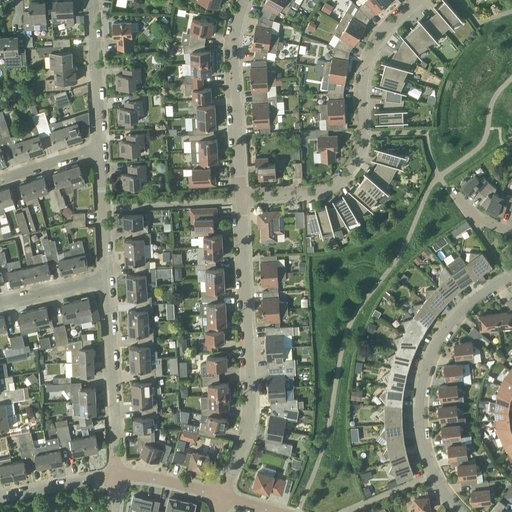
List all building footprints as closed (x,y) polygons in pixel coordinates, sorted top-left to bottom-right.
[(197,0),(200,1),(199,2),(204,4),(205,3),(217,7),(217,9),(218,9),(219,6),(220,6),(222,0),(197,0)] [(287,14),(291,7),(278,0),(266,0),(264,5),(267,7),(266,9),(263,8),(259,15),(273,20),(277,13),(278,14),(280,10),(287,14)] [(382,11),(386,7),(379,0),(366,0),(365,1),(366,2),(359,8),(368,16),(374,11),(376,14),(381,10),(382,11)] [(434,20),(444,32),(452,26),(453,27),(453,26),(451,24),(460,18),(461,19),(462,18),(445,0),(444,0),(445,1),(437,8),(436,7),(442,14),(434,20)] [(57,2),(51,2),(52,16),(66,16),(67,26),(74,26),(73,1),(57,1),(57,2)] [(295,1),(291,7),(296,10),(297,8),(300,4),(295,1)] [(24,16),(24,30),(47,29),(45,2),(30,3),(30,9),(29,9),(30,16),(24,16)] [(333,7),(325,2),(321,10),(329,15),(333,7)] [(290,8),(287,14),(292,17),(295,12),(290,8)] [(368,16),(359,8),(358,8),(354,15),(347,11),(339,23),(362,37),(365,32),(363,31),(366,26),(363,24),(368,16)] [(256,26),(254,38),(278,42),(279,34),(272,33),(272,28),(273,20),(259,15),(257,24),(260,24),(260,26),(256,26)] [(188,45),(205,44),(206,37),(203,36),(204,34),(211,35),(211,36),(212,36),(212,33),(214,33),(215,25),(213,25),(214,23),(192,19),(188,44),(188,45)] [(314,21),(311,20),(306,29),(313,32),(316,25),(313,23),(314,21)] [(412,28),(428,47),(428,46),(426,45),(436,39),(437,40),(437,39),(444,32),(434,20),(426,27),(421,20),(420,21),(421,22),(413,29),(412,28)] [(132,38),(132,37),(131,22),(113,23),(114,38),(117,38),(118,49),(132,48),(132,38)] [(359,42),(362,37),(339,23),(335,29),(342,33),(340,38),(335,47),(346,52),(351,44),(354,46),(357,41),(359,42)] [(400,52),(400,53),(414,62),(419,55),(420,55),(418,52),(428,47),(412,28),(411,28),(412,29),(404,37),(403,36),(408,42),(401,53),(400,52)] [(26,62),(25,41),(18,42),(18,36),(12,36),(12,35),(10,36),(4,37),(4,55),(5,67),(22,66),(22,63),(26,62)] [(278,42),(254,38),(252,49),(256,50),(254,58),(267,58),(268,52),(276,53),(277,49),(282,50),(283,42),(278,42)] [(199,45),(205,44),(188,45),(188,44),(184,44),(184,53),(191,53),(191,64),(213,63),(212,56),(211,56),(211,49),(210,49),(210,51),(201,51),(200,50),(199,45)] [(55,53),(55,47),(53,47),(40,47),(40,57),(50,56),(51,68),(55,68),(72,66),(72,52),(55,53)] [(345,60),(346,52),(335,47),(333,58),(332,58),(332,62),(324,61),(323,68),(348,72),(349,67),(348,66),(349,60),(345,60)] [(382,73),(382,74),(405,80),(403,79),(408,69),(409,70),(410,69),(408,69),(413,62),(414,62),(400,53),(393,64),(385,62),(385,63),(386,63),(383,74),(382,73)] [(251,80),(276,78),(275,71),(267,71),(267,67),(266,67),(266,61),(254,61),(254,67),(250,68),(251,80)] [(213,63),(191,64),(192,75),(185,75),(186,83),(201,83),(200,77),(202,75),(211,74),(211,76),(212,75),(212,69),(213,69),(213,63)] [(72,66),(55,68),(56,79),(45,79),(46,90),(61,89),(61,82),(77,81),(76,66),(72,66)] [(122,69),(123,75),(116,76),(117,90),(137,89),(136,81),(141,81),(141,68),(122,69)] [(347,78),(348,72),(323,68),(322,75),(329,77),(329,81),(328,94),(340,93),(340,90),(341,83),(345,84),(346,78),(347,78)] [(400,91),(405,80),(382,74),(383,74),(380,85),(379,85),(387,88),(386,99),(401,100),(402,92),(403,92),(403,91),(400,91)] [(263,97),(268,97),(268,91),(268,86),(276,86),(276,78),(251,80),(252,92),(263,91),(263,97)] [(201,83),(186,83),(185,83),(186,95),(193,95),(194,100),(204,100),(212,100),(211,88),(201,89),(201,83)] [(53,95),(55,101),(67,97),(65,92),(60,92),(53,95)] [(321,112),(345,111),(345,99),(341,99),(340,93),(328,94),(328,100),(328,104),(320,105),(321,112)] [(253,116),(278,114),(277,96),(268,97),(263,97),(264,103),(252,104),(253,116)] [(386,99),(388,99),(387,110),(379,110),(379,111),(380,111),(380,122),(379,122),(379,123),(405,122),(405,121),(403,121),(403,110),(404,110),(404,109),(403,109),(404,100),(401,100),(386,99)] [(205,106),(204,100),(194,100),(194,101),(191,101),(191,107),(197,106),(197,117),(216,116),(215,105),(205,106)] [(118,123),(125,122),(125,129),(134,128),(134,122),(138,122),(138,114),(143,114),(142,101),(124,102),(125,108),(118,109),(118,123)] [(326,123),(327,130),(338,129),(337,123),(346,123),(345,111),(321,112),(321,119),(329,119),(329,123),(326,123)] [(44,112),(39,113),(42,125),(48,124),(44,112)] [(36,127),(37,127),(42,125),(39,113),(32,115),(36,127)] [(278,114),(253,116),(254,128),(260,127),(261,133),(270,133),(270,127),(270,122),(278,122),(278,114)] [(216,127),(216,116),(197,117),(192,118),(193,129),(193,130),(189,130),(189,135),(206,134),(206,128),(216,127)] [(82,139),(77,123),(75,117),(62,121),(64,127),(69,143),(82,139)] [(58,128),(50,130),(56,147),(69,143),(64,127),(62,121),(56,123),(58,128)] [(7,124),(1,126),(4,137),(10,136),(7,124)] [(33,136),(30,129),(23,131),(24,134),(31,155),(44,151),(39,134),(33,136)] [(164,136),(161,130),(156,133),(159,139),(164,136)] [(18,159),(31,155),(24,134),(11,138),(13,144),(18,159)] [(126,135),(126,141),(119,142),(120,156),(140,155),(140,147),(145,147),(144,134),(126,135)] [(191,152),(218,150),(217,139),(207,140),(206,134),(189,135),(189,141),(190,141),(191,152)] [(318,137),(318,138),(319,152),(321,151),(322,162),(335,161),(335,151),(338,151),(337,136),(318,137)] [(375,159),(379,161),(383,162),(378,171),(392,178),(398,166),(399,167),(400,166),(396,165),(402,155),(403,156),(403,155),(393,152),(394,149),(395,148),(387,148),(387,149),(387,150),(378,148),(379,149),(376,159),(375,159)] [(208,168),(208,162),(218,162),(218,150),(191,152),(192,163),(194,163),(195,168),(195,169),(208,168)] [(259,179),(276,179),(276,164),(268,164),(268,158),(255,159),(256,171),(258,171),(259,179)] [(292,178),(302,177),(302,163),(292,163),(292,178)] [(66,169),(73,188),(86,184),(79,165),(66,169)] [(130,188),(138,188),(142,187),(141,180),(147,180),(146,165),(128,166),(128,174),(121,174),(122,189),(130,188)] [(195,169),(195,168),(192,169),(193,176),(189,176),(189,187),(215,186),(215,185),(216,185),(215,174),(211,174),(211,168),(208,168),(195,169)] [(74,192),(73,188),(66,169),(54,173),(58,186),(64,184),(67,194),(74,192)] [(377,199),(385,190),(386,191),(385,190),(392,178),(378,171),(374,179),(367,174),(367,175),(360,183),(359,183),(377,199)] [(481,193),(490,183),(482,177),(479,180),(475,174),(467,181),(466,180),(464,180),(462,181),(461,182),(460,184),(461,186),(465,192),(466,191),(471,195),(476,189),(481,193)] [(32,180),(37,195),(49,191),(44,176),(32,180)] [(25,199),(27,204),(33,202),(34,205),(40,203),(37,195),(32,180),(20,184),(25,199)] [(357,197),(348,201),(357,217),(370,208),(370,209),(371,208),(370,207),(377,199),(359,183),(360,184),(353,192),(352,191),(351,192),(357,197)] [(491,212),(500,196),(494,193),(496,189),(490,183),(481,193),(486,197),(480,203),(485,207),(485,208),(491,212)] [(0,197),(3,206),(14,202),(10,187),(0,190),(0,197)] [(53,190),(56,197),(59,209),(66,207),(63,195),(61,196),(59,188),(53,190)] [(511,210),(511,209),(511,196),(507,195),(505,199),(500,196),(491,212),(496,215),(497,214),(503,216),(506,208),(511,210)] [(53,211),(59,209),(56,197),(49,200),(53,211)] [(334,203),(337,207),(339,210),(329,212),(334,229),(347,224),(347,225),(348,224),(346,222),(357,218),(357,219),(358,219),(357,217),(348,201),(345,197),(345,198),(336,203),(335,202),(334,203)] [(23,211),(29,232),(36,230),(28,206),(22,208),(23,211)] [(334,229),(329,212),(327,206),(327,207),(316,210),(316,209),(315,209),(318,217),(308,218),(308,215),(309,215),(309,214),(307,214),(308,233),(322,232),(322,234),(323,233),(322,230),(333,229),(333,230),(334,230),(334,229)] [(211,229),(211,230),(214,229),(214,223),(218,223),(217,208),(191,209),(191,219),(195,219),(196,230),(198,230),(211,229)] [(27,233),(29,232),(23,211),(15,213),(22,234),(27,233)] [(296,227),(305,227),(304,211),(295,212),(296,227)] [(259,228),(262,228),(263,242),(277,241),(277,233),(284,233),(283,213),(276,213),(276,212),(258,213),(259,228)] [(123,216),(124,228),(126,228),(125,228),(135,227),(135,233),(144,233),(148,233),(148,221),(144,222),(143,215),(123,216)] [(65,225),(66,229),(73,227),(86,227),(85,220),(73,221),(65,223),(65,225)] [(466,221),(458,226),(462,231),(470,226),(466,221)] [(376,227),(371,231),(374,235),(379,230),(376,227)] [(340,228),(334,230),(337,239),(344,237),(340,228)] [(212,235),(211,230),(211,229),(198,230),(198,236),(199,247),(223,246),(222,235),(212,235)] [(125,239),(125,252),(145,251),(145,244),(151,244),(151,232),(148,233),(144,233),(135,233),(136,239),(126,240),(126,239),(125,239)] [(65,258),(59,260),(55,240),(50,242),(54,263),(60,262),(62,274),(75,271),(71,250),(64,252),(65,258)] [(48,264),(54,263),(50,242),(43,243),(45,252),(33,255),(33,257),(37,279),(51,276),(48,264)] [(437,242),(432,245),(436,251),(441,248),(437,242)] [(28,267),(21,268),(24,282),(37,279),(33,257),(30,246),(24,247),(27,258),(28,267)] [(198,264),(200,264),(213,263),(213,257),(223,257),(223,246),(199,247),(197,247),(198,264)] [(71,250),(75,271),(88,268),(84,248),(71,250)] [(431,254),(426,248),(421,253),(426,258),(431,254)] [(137,263),(137,269),(150,268),(150,257),(145,257),(145,251),(125,252),(126,264),(127,264),(137,263)] [(467,264),(476,277),(491,265),(482,253),(480,254),(470,253),(468,262),(467,264)] [(261,262),(261,274),(286,273),(286,266),(278,266),(277,261),(277,255),(264,256),(265,262),(261,262)] [(446,264),(453,274),(466,264),(460,255),(446,264)] [(422,261),(418,256),(413,260),(418,265),(422,261)] [(7,264),(12,285),(24,282),(21,268),(20,261),(14,262),(7,264)] [(206,281),(225,280),(224,269),(214,269),(213,263),(200,264),(200,270),(206,270),(206,281)] [(476,277),(467,264),(466,264),(453,274),(451,275),(461,287),(476,277)] [(444,266),(440,276),(439,286),(437,288),(448,299),(461,287),(451,275),(444,266)] [(172,276),(171,267),(156,268),(157,277),(172,276)] [(126,275),(127,288),(147,286),(147,280),(151,280),(150,268),(137,269),(138,275),(128,276),(128,275),(126,275)] [(269,292),(278,291),(278,285),(279,285),(278,280),(286,280),(286,273),(261,274),(262,286),(269,286),(269,292)] [(405,274),(401,279),(405,283),(409,278),(405,274)] [(202,298),(215,297),(215,291),(225,291),(225,280),(206,281),(207,292),(201,292),(202,298)] [(147,286),(127,288),(128,300),(129,300),(129,299),(139,299),(139,305),(152,304),(151,293),(147,293),(147,286)] [(437,312),(448,299),(437,288),(436,289),(426,290),(426,300),(425,302),(437,312)] [(263,310),(288,309),(287,301),(279,302),(279,297),(278,291),(269,292),(262,292),(263,298),(263,310)] [(388,292),(387,293),(384,297),(389,301),(393,296),(388,292)] [(208,315),(226,314),(226,303),(215,303),(215,297),(202,298),(202,304),(207,304),(208,314),(208,315)] [(100,319),(100,318),(96,301),(90,303),(89,298),(76,301),(81,323),(100,319)] [(511,299),(507,303),(511,311),(511,312),(497,314),(498,328),(511,325),(511,299)] [(75,324),(81,323),(76,301),(63,303),(65,317),(63,317),(64,324),(74,321),(74,323),(75,323),(75,324)] [(166,318),(174,317),(174,302),(165,303),(166,318)] [(427,325),(437,312),(425,302),(423,304),(414,305),(415,315),(414,317),(427,325)] [(128,311),(129,323),(149,322),(153,322),(152,307),(152,304),(139,305),(139,311),(130,311),(128,311)] [(33,310),(36,324),(38,330),(53,326),(52,320),(49,320),(47,307),(33,310)] [(280,327),(280,321),(280,316),(288,316),(288,309),(263,310),(264,322),(275,321),(276,327),(276,328),(280,327)] [(372,315),(378,319),(381,313),(375,309),(372,315)] [(23,326),(36,324),(33,310),(20,313),(23,326)] [(206,332),(217,331),(216,325),(227,325),(226,314),(208,315),(208,314),(202,315),(202,326),(203,326),(204,332),(206,332)] [(481,329),(498,328),(497,314),(479,316),(481,329)] [(418,340),(427,325),(414,317),(413,319),(403,322),(406,331),(404,333),(418,340)] [(141,335),(141,340),(141,341),(154,340),(153,329),(149,329),(149,322),(129,323),(130,336),(131,336),(131,335),(141,335)] [(376,325),(370,322),(367,330),(373,333),(376,325)] [(63,344),(68,343),(65,326),(59,327),(63,344)] [(57,345),(63,344),(59,327),(54,328),(57,345)] [(265,348),(283,347),(283,335),(294,335),(293,327),(280,327),(276,328),(276,327),(266,328),(267,335),(266,335),(266,341),(265,342),(265,348)] [(480,340),(483,337),(483,336),(473,327),(469,334),(479,341),(480,340)] [(217,331),(206,332),(206,342),(201,343),(202,350),(217,349),(217,342),(225,342),(224,331),(217,331)] [(412,356),(418,340),(404,333),(403,336),(394,339),(398,349),(397,351),(412,356)] [(20,353),(27,352),(23,335),(16,336),(20,353)] [(14,355),(20,353),(16,336),(10,338),(14,355)] [(179,355),(188,354),(186,339),(178,340),(179,355)] [(72,362),(94,361),(93,348),(82,348),(82,340),(68,343),(63,344),(57,345),(55,346),(56,352),(69,349),(71,350),(72,362)] [(130,347),(131,359),(151,358),(150,351),(155,351),(154,340),(141,341),(141,347),(132,347),(130,347)] [(462,364),(475,363),(473,350),(476,347),(472,344),(472,342),(455,344),(455,346),(452,350),(456,352),(456,358),(459,357),(460,364),(462,364)] [(268,368),(295,367),(295,359),(284,360),(283,347),(265,348),(265,355),(267,355),(267,361),(268,361),(268,368)] [(406,373),(412,356),(397,351),(396,353),(387,357),(392,366),(391,369),(406,373)] [(8,363),(28,358),(27,352),(20,353),(14,355),(7,357),(8,363)] [(201,364),(201,377),(216,377),(216,371),(218,369),(227,369),(227,370),(227,366),(229,366),(228,359),(227,359),(227,355),(226,355),(226,357),(207,358),(207,364),(201,364)] [(497,360),(502,364),(506,359),(501,355),(497,360)] [(143,370),(143,376),(156,375),(163,375),(162,357),(151,358),(131,359),(131,371),(133,371),(143,370)] [(94,361),(72,362),(73,376),(81,375),(81,376),(95,375),(94,361)] [(462,366),(462,364),(460,364),(444,366),(445,368),(442,371),(445,374),(446,379),(449,379),(449,385),(450,386),(457,385),(464,384),(463,372),(466,368),(462,366)] [(267,388),(286,387),(285,375),(296,374),(295,367),(268,368),(269,375),(268,375),(268,381),(267,381),(267,388)] [(403,389),(406,373),(391,369),(391,371),(382,376),(388,385),(387,387),(403,389)] [(511,372),(510,371),(504,378),(501,386),(511,390),(511,372)] [(33,374),(27,379),(32,385),(38,380),(33,374)] [(24,387),(10,390),(9,382),(14,381),(13,375),(8,376),(0,376),(0,390),(1,391),(2,397),(13,395),(25,393),(24,387)] [(132,382),(133,395),(153,394),(161,393),(160,387),(156,387),(156,375),(143,376),(143,382),(134,383),(134,382),(132,382)] [(227,383),(228,383),(218,384),(216,382),(216,377),(201,377),(202,386),(209,385),(209,396),(230,395),(230,388),(228,389),(228,383),(227,383)] [(53,384),(47,384),(47,391),(61,391),(61,389),(71,389),(71,383),(62,383),(59,383),(53,384)] [(457,386),(457,385),(450,386),(449,385),(439,386),(440,388),(437,392),(440,394),(441,400),(443,399),(444,406),(456,405),(459,405),(459,402),(464,401),(463,394),(464,392),(460,389),(457,386)] [(511,390),(501,386),(498,393),(496,403),(511,404),(511,390)] [(271,408),(298,409),(297,399),(286,400),(286,387),(267,388),(268,395),(269,395),(269,401),(270,401),(271,408)] [(401,406),(403,389),(387,387),(387,390),(380,396),(386,404),(386,406),(401,406)] [(73,395),(70,397),(73,401),(73,402),(96,400),(96,388),(80,389),(73,389),(73,395)] [(351,399),(361,400),(362,392),(352,391),(351,399)] [(8,415),(16,414),(14,402),(26,400),(25,393),(13,395),(2,397),(3,404),(0,404),(0,417),(8,417),(8,415)] [(144,406),(145,412),(158,411),(157,400),(153,400),(153,394),(133,395),(133,407),(135,407),(135,406),(144,406)] [(231,402),(230,395),(209,396),(210,407),(201,408),(202,414),(228,420),(228,418),(227,418),(227,419),(218,418),(218,409),(220,407),(229,407),(229,408),(230,408),(229,402),(231,402)] [(81,423),(93,421),(91,414),(97,413),(96,400),(73,402),(73,414),(79,414),(81,423)] [(511,404),(496,403),(495,412),(496,420),(511,418),(511,404)] [(456,405),(444,406),(439,407),(439,409),(436,412),(440,415),(440,420),(443,420),(444,426),(444,427),(459,425),(459,424),(458,424),(462,423),(462,421),(458,422),(457,413),(460,409),(457,407),(456,405)] [(402,424),(401,406),(386,406),(386,408),(379,415),(386,422),(386,425),(402,424)] [(299,409),(298,409),(271,408),(272,409),(270,415),(269,421),(267,421),(266,427),(284,431),(286,419),(297,421),(297,420),(300,420),(301,414),(298,414),(299,409)] [(145,412),(145,418),(135,418),(134,418),(135,431),(137,430),(154,430),(154,423),(158,422),(158,411),(145,412)] [(216,429),(217,429),(225,431),(224,432),(225,432),(226,429),(227,429),(229,423),(227,422),(228,420),(202,414),(202,415),(208,416),(207,422),(200,421),(199,425),(198,433),(212,437),(214,430),(216,429)] [(8,417),(0,417),(0,430),(10,429),(8,417)] [(500,437),(511,432),(511,418),(496,420),(496,428),(500,437)] [(93,421),(81,423),(82,429),(94,427),(93,421)] [(388,443),(404,441),(402,424),(386,425),(386,427),(380,435),(388,441),(388,443)] [(462,445),(462,444),(461,432),(463,429),(460,426),(460,424),(459,424),(459,425),(444,427),(444,426),(442,426),(442,428),(440,432),(443,434),(444,440),(446,439),(447,447),(448,446),(462,445)] [(64,438),(71,437),(69,425),(62,426),(64,438)] [(282,443),(284,431),(266,427),(265,434),(266,435),(265,441),(266,441),(265,448),(291,456),(293,445),(282,443)] [(137,430),(138,448),(142,450),(140,455),(159,462),(160,460),(166,463),(167,461),(170,453),(172,446),(158,441),(155,441),(154,430),(137,430)] [(46,445),(34,448),(31,432),(30,432),(25,433),(28,453),(35,452),(38,468),(50,466),(46,445)] [(508,453),(511,449),(511,432),(500,437),(495,439),(498,447),(503,445),(503,446),(508,453)] [(22,455),(28,453),(25,433),(18,434),(22,455)] [(83,437),(86,453),(99,450),(96,435),(83,437)] [(74,455),(86,453),(83,437),(71,439),(74,455)] [(178,441),(176,447),(184,449),(185,443),(178,441)] [(392,462),(407,458),(404,441),(388,443),(389,446),(383,454),(392,459),(392,462)] [(46,445),(50,466),(63,463),(59,443),(46,445)] [(468,464),(468,460),(467,452),(470,448),(466,446),(466,444),(462,444),(462,445),(448,446),(449,448),(446,451),(449,454),(450,459),(453,459),(453,466),(458,465),(468,464)] [(172,462),(177,463),(180,450),(176,449),(174,454),(172,462)] [(193,453),(180,450),(177,463),(189,466),(189,468),(196,470),(197,471),(199,472),(200,472),(202,472),(204,472),(205,472),(209,456),(193,452),(193,453)] [(5,464),(0,464),(0,476),(1,476),(2,481),(14,479),(11,463),(12,463),(10,457),(4,458),(5,464)] [(407,458),(392,462),(393,464),(389,473),(398,477),(398,480),(413,474),(407,458)] [(302,461),(293,459),(291,467),(299,470),(302,461)] [(11,463),(14,479),(27,476),(24,460),(12,463),(11,463)] [(478,483),(477,471),(479,467),(476,465),(476,463),(468,464),(458,465),(458,467),(456,470),(459,473),(460,478),(462,478),(463,485),(473,484),(478,483)] [(274,476),(258,472),(253,488),(269,493),(270,492),(282,495),(283,492),(289,494),(293,480),(286,478),(286,481),(274,478),(274,476)] [(389,489),(400,485),(398,480),(387,484),(389,489)] [(491,502),(489,485),(495,484),(494,481),(488,482),(488,481),(478,483),(473,484),(474,490),(472,491),(472,496),(470,499),(473,502),(473,504),(491,502)] [(363,489),(367,497),(372,495),(369,487),(363,489)] [(158,511),(160,502),(143,498),(142,500),(134,498),(135,497),(133,497),(131,508),(129,507),(127,511),(140,511),(146,511),(158,511)] [(428,511),(430,510),(428,497),(415,499),(417,511),(411,511),(410,511),(428,511)] [(193,511),(195,504),(169,498),(166,511),(193,511)] [(501,511),(505,506),(508,502),(503,498),(500,502),(499,501),(491,511),(511,511),(505,511),(501,511)]
